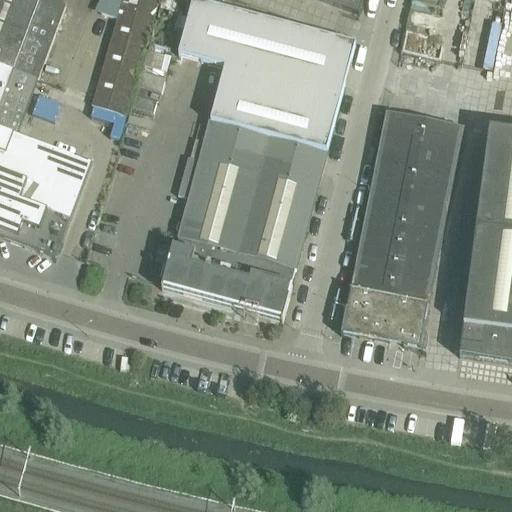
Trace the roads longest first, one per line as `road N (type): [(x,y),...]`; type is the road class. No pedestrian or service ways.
road 1 (unclassified): [(303,378),(397,0)]
road 2 (unclassified): [(0,293),(303,378)]
road 3 (unclassified): [(303,378),(511,412)]
